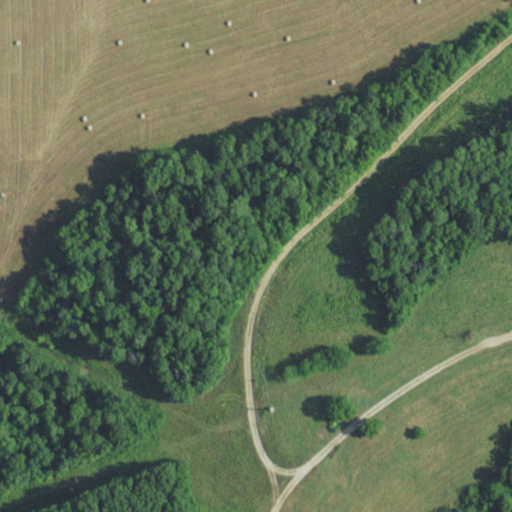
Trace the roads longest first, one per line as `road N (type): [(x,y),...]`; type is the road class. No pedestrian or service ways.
road 1 (residential): [(283,478),(256,450),(249,365),(266,278),(364,192),(438,105),(511,40)]
road 2 (residential): [(511,335),(450,359),(343,423),(283,478),(267,511)]
